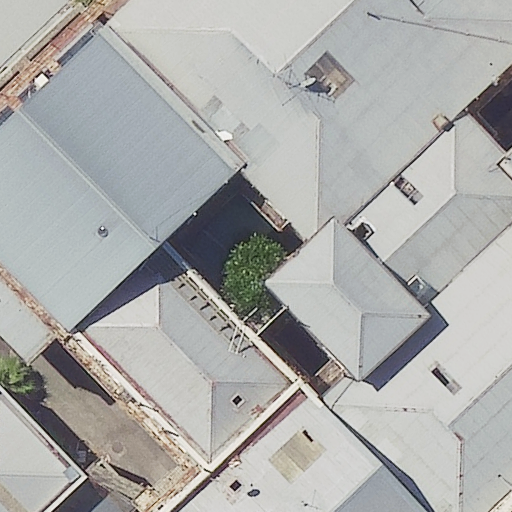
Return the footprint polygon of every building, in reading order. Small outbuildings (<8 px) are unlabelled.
[(511,137),(511,13),(499,0),(163,0),(0,156),(0,316),(199,511),(233,511),(312,442),(179,315),(258,233),(332,306),(479,169),(511,137)] [(0,0),(0,89),(96,0),(0,0)] [(511,511),(511,201),(479,169),(332,306),(282,350),(359,443),(335,464),(381,511),(511,511)] [(0,511),(80,511),(94,499),(0,408),(0,511)] [(381,511),(335,464),(312,442),(233,511),(381,511)]
